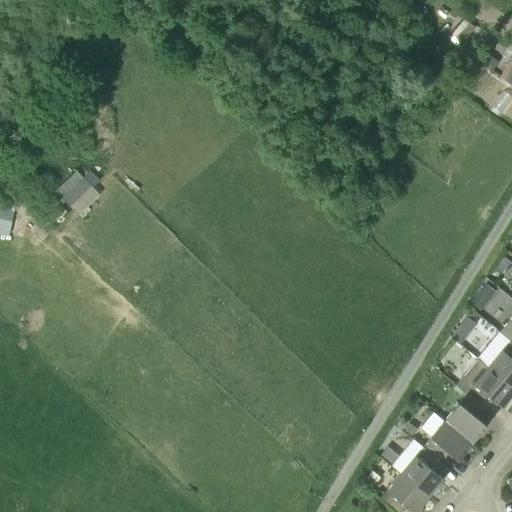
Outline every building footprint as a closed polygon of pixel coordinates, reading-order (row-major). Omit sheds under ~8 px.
[(461,43),(475,27),(464,18),(451,34),(461,43)] [(460,62),(470,52),(462,44),(452,55),(460,62)] [(500,54),(491,45),(487,49),(486,48),(477,58),(490,70),(499,60),(497,57),(500,54)] [(511,61),(501,79),(511,87),(511,61)] [(81,212),(103,191),(80,167),(58,188),(81,212)] [(0,201),(0,216),(12,219),(16,205),(0,201)] [(499,285),(505,289),(510,283),(504,279),(499,285)] [(488,300),(478,292),(471,301),(480,310),(488,300)] [(511,318),(500,334),(509,341),(511,343),(511,318)] [(457,327),(450,334),(460,343),(467,335),(457,327)] [(511,343),(509,341),(488,368),(511,387),(511,343)] [(511,395),(511,387),(488,368),(478,360),(456,386),(466,394),(485,410),(492,400),(502,408),(511,395)] [(485,410),(466,394),(444,421),(472,444),(487,426),(477,418),(485,410)] [(472,444),(444,421),(423,447),(441,462),(449,453),(458,461),(472,444)] [(408,427),(405,431),(411,436),(415,432),(408,427)] [(392,464),(399,456),(386,446),(380,454),(392,464)] [(441,462),(423,447),(401,474),(429,496),(443,479),(434,471),(441,462)] [(416,511),(429,496),(401,474),(379,500),(394,511),(400,511),(406,506),(412,511),(416,511)]
